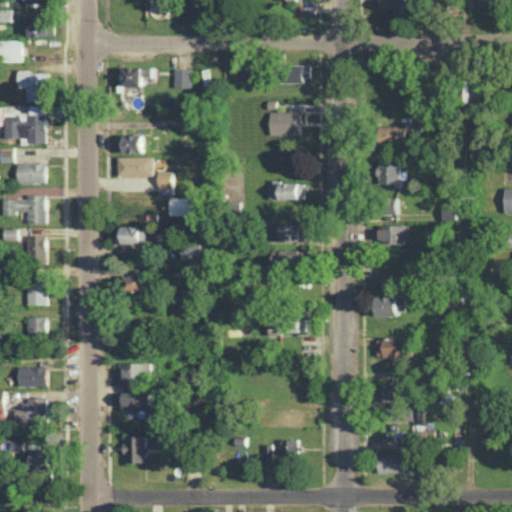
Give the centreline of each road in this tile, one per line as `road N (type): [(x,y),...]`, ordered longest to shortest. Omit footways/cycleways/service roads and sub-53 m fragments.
road 1 (residential): [(348,511),(346,0)]
road 2 (residential): [(93,511),(92,0)]
road 3 (residential): [(93,38),(511,36)]
road 4 (residential): [(93,496),(511,496)]
